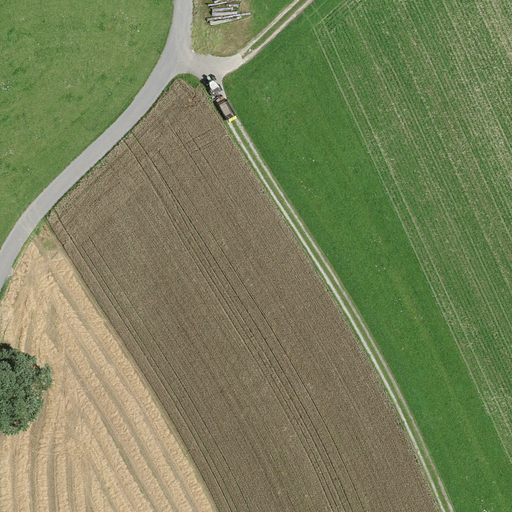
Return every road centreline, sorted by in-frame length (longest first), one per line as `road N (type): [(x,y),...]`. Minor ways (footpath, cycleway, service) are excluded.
road 1 (track): [(207,75),(390,389),(444,511)]
road 2 (track): [(178,56),(148,104),(36,215),(0,280)]
road 3 (track): [(207,75),(244,62),(310,0)]
